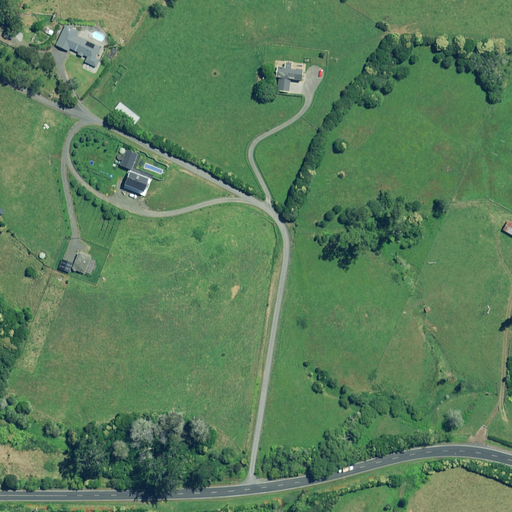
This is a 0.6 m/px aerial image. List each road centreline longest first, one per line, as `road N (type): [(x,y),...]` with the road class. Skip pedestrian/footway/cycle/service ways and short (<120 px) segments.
road 1 (unknown): [(246,489),(279,269),(274,225),(0,84)]
road 2 (tertiary): [(0,495),(246,489),(429,451),(511,460)]
